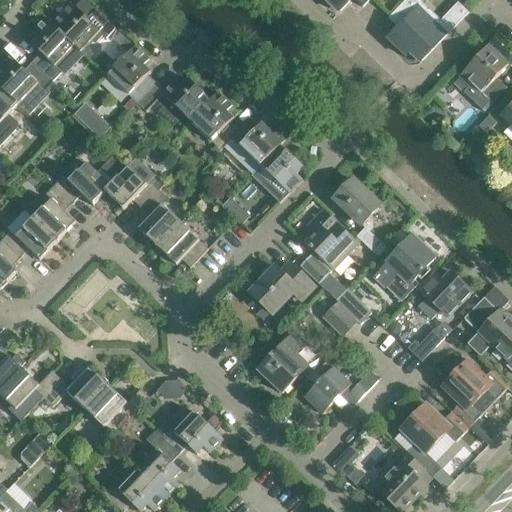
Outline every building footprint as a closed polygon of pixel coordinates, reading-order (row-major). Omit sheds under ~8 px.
[(355,0),(363,7),(369,0),(328,0),(340,11),(351,0),(355,0)] [(46,18),(46,19),(81,52),(93,40),(96,43),(103,36),(106,39),(116,29),(87,1),(78,10),(72,4),(52,24),(46,18)] [(412,52),(422,61),(469,12),(459,3),(439,24),(420,6),(389,36),(409,55),(412,52)] [(41,54),(33,62),(53,82),(62,72),(61,72),(62,71),(66,73),(81,56),(79,53),(80,52),(80,53),(81,52),(46,19),(32,32),(39,38),(32,45),(41,54)] [(122,32),(114,40),(127,54),(135,46),(122,32)] [(470,86),(464,92),(484,112),(501,94),(491,85),(509,66),(489,46),(460,77),(470,86)] [(150,60),(136,47),(108,76),(137,104),(157,84),(148,75),(151,73),(144,66),(150,60)] [(53,82),(33,62),(25,71),(16,62),(9,69),(3,63),(0,65),(0,86),(19,105),(29,114),(57,85),(53,82)] [(157,84),(137,104),(147,113),(160,99),(166,105),(160,111),(173,124),(183,114),(191,122),(219,93),(211,101),(189,80),(182,87),(176,81),(165,92),(157,84)] [(0,145),(18,127),(18,123),(9,115),(19,105),(0,86),(0,145)] [(511,91),(494,110),(511,126),(504,133),(511,140),(511,91)] [(219,93),(191,122),(221,151),(251,118),(239,129),(232,122),(234,119),(227,113),(233,106),(219,93)] [(86,104),(74,116),(100,140),(112,128),(86,104)] [(251,118),(221,151),(232,139),(261,167),(289,138),(275,125),(269,131),(262,124),(260,126),(251,118)] [(261,167),(253,175),(281,203),(290,194),(303,180),(297,174),(303,167),(281,146),(289,138),(261,167)] [(115,155),(97,173),(111,186),(128,167),(115,155)] [(111,186),(105,192),(106,192),(124,210),(133,201),(142,209),(160,191),(165,185),(155,177),(137,159),(128,167),(111,186)] [(64,177),(55,186),(74,204),(82,195),(93,205),(106,192),(105,192),(111,186),(97,173),(87,163),(69,182),(64,177)] [(372,221),(369,218),(381,206),(353,180),(334,200),(365,229),(357,237),(378,258),(387,249),(369,232),(372,229),(372,221)] [(65,212),(74,204),(55,186),(46,195),(52,200),(34,219),(58,242),(76,223),(65,212)] [(139,229),(158,247),(181,223),(163,206),(169,199),(160,191),(142,209),(150,218),(139,229)] [(251,217),(231,198),(222,207),(242,226),(251,217)] [(329,275),(333,271),(358,244),(324,211),(307,228),(314,235),(306,244),(315,253),(311,257),(329,275)] [(11,232),(2,241),(21,259),(29,250),(40,260),(58,242),(34,219),(16,237),(11,232)] [(209,250),(181,223),(158,247),(177,265),(182,260),(191,268),(209,250)] [(387,265),(375,278),(385,288),(398,275),(409,286),(436,258),(413,236),(386,264),(387,265)] [(0,291),(18,273),(12,268),(21,259),(2,241),(0,243),(0,291)] [(320,283),(324,280),(329,275),(311,257),(310,256),(302,265),(320,283)] [(281,273),(275,267),(250,293),(273,315),(294,294),(302,301),(315,288),(290,263),(281,273)] [(419,291),(427,299),(419,307),(432,320),(440,311),(442,313),(442,312),(448,318),(472,293),(451,273),(447,277),(443,282),(435,274),(419,291)] [(510,302),(497,289),(495,288),(464,319),(479,333),(468,345),(481,357),(492,346),(511,365),(511,323),(500,312),(510,302)] [(346,291),(337,302),(358,322),(361,325),(372,314),(348,290),(346,291)] [(325,318),(343,337),(357,323),(338,305),(325,318)] [(415,342),(408,349),(422,362),(445,338),(436,330),(420,346),(415,342)] [(293,336),(274,355),(258,371),(282,394),(309,367),(296,354),(304,346),(293,336)] [(0,389),(21,368),(26,362),(17,354),(12,359),(2,350),(0,352),(0,389)] [(460,405),(452,413),(469,429),(482,416),(473,407),(486,393),(496,402),(511,386),(493,370),(485,378),(468,361),(443,388),(460,405)] [(21,368),(0,389),(0,394),(13,407),(9,411),(21,422),(24,419),(25,418),(44,398),(62,380),(53,371),(39,385),(21,368)] [(86,410),(109,386),(90,368),(71,388),(62,380),(44,398),(53,407),(67,392),(86,410)] [(347,405),(352,409),(380,381),(370,371),(357,385),(351,385),(334,368),(323,380),(316,373),(309,381),(316,387),(305,398),(323,416),(334,404),(341,411),(347,405)] [(109,386),(86,410),(104,428),(105,427),(114,436),(132,417),(137,412),(150,398),(141,389),(127,404),(109,386)] [(427,404),(401,431),(402,432),(415,445),(407,453),(426,471),(433,478),(442,469),(437,464),(456,443),(469,429),(452,413),(444,421),(427,404)] [(157,432),(159,435),(179,455),(187,446),(196,455),(203,448),(210,454),(223,440),(214,431),(207,424),(194,412),(185,421),(176,412),(157,432)] [(215,416),(207,424),(214,431),(222,423),(215,416)] [(498,422),(490,430),(497,437),(505,429),(498,422)] [(171,463),(179,455),(159,435),(150,444),(157,450),(138,470),(166,499),(179,485),(173,479),(180,472),(171,463)] [(349,447),(333,465),(355,485),(363,477),(350,465),(358,456),(349,447)] [(376,489),(384,497),(399,511),(403,511),(428,487),(426,485),(433,478),(426,471),(407,453),(405,451),(390,467),(394,470),(376,489)] [(102,494),(107,498),(121,511),(124,511),(131,505),(138,511),(141,511),(147,506),(152,511),(153,511),(166,499),(138,470),(118,490),(112,484),(102,494)] [(6,492),(0,498),(0,511),(40,511),(41,511),(31,502),(24,510),(6,492)]
